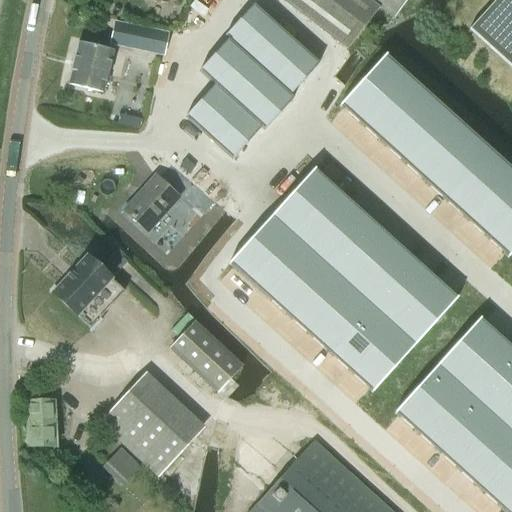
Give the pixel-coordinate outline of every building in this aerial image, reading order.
[(282,0),(283,1),(347,50),(379,8),(393,18),(407,0),(282,0)] [(511,0),(495,0),(469,30),(511,69),(511,0)] [(253,5),(238,21),(271,51),(285,35),(253,5)] [(154,53),(160,32),(108,18),(102,39),(154,53)] [(238,21),(224,37),(227,40),(257,67),(271,51),(238,21)] [(285,35),(271,51),(304,80),(318,64),(285,35)] [(227,40),(213,57),(245,86),(260,70),(257,67),(227,40)] [(78,44),(67,85),(102,94),(112,52),(78,44)] [(271,51),(257,67),(260,70),(289,96),(304,80),(271,51)] [(385,56),(339,107),(360,126),(406,75),(385,56)] [(213,57),(198,73),(213,86),(231,102),(245,86),(213,57)] [(260,70),(245,86),(278,115),(292,99),(289,96),(260,70)] [(406,75),(360,126),(381,145),(427,94),(406,75)] [(213,86),(199,102),(222,123),(237,107),(231,102),(213,86)] [(245,86),(231,102),(237,107),(260,128),(264,131),(278,115),(245,86)] [(427,94),(381,145),(402,164),(448,113),(427,94)] [(199,102),(184,118),(208,139),(222,123),(199,102)] [(237,107),(222,123),(246,145),(260,128),(237,107)] [(448,113),(402,164),(423,183),(469,132),(448,113)] [(222,123),(208,139),(231,161),(246,145),(222,123)] [(469,132),(423,183),(444,202),(490,151),(469,132)] [(490,151),(444,202),(465,221),(511,170),(490,151)] [(313,170),(292,194),(333,231),(354,207),(313,170)] [(511,170),(465,221),(486,240),(511,210),(511,170)] [(154,177),(123,212),(161,246),(192,211),(154,177)] [(218,208),(200,191),(193,198),(212,215),(218,208)] [(292,194),(271,217),(312,254),(333,231),(292,194)] [(333,231),(312,254),(332,273),(375,225),(354,207),(333,231)] [(511,210),(486,240),(507,258),(511,252),(511,210)] [(271,217),(249,241),(290,278),(312,254),(271,217)] [(375,225),(332,273),(353,291),(395,244),(375,225)] [(249,241),(228,265),(269,302),(290,278),(249,241)] [(395,244),(353,291),(373,309),(416,262),(395,244)] [(290,278),(269,302),(289,320),(332,273),(312,254),(290,278)] [(86,258),(51,295),(89,330),(124,294),(86,258)] [(416,262),(373,309),(393,328),(436,281),(416,262)] [(332,273),(289,320),(310,338),(353,291),(332,273)] [(436,281),(393,328),(414,346),(456,299),(436,281)] [(353,291),(310,338),(330,357),(373,309),(353,291)] [(373,309),(330,357),(351,375),(393,328),(373,309)] [(479,319),(436,367),(459,387),(502,340),(479,319)] [(216,395),(227,384),(241,369),(193,324),(168,351),(216,395)] [(393,328),(351,375),(371,394),(414,346),(393,328)] [(511,349),(502,340),(459,387),(482,407),(511,373),(511,349)] [(436,367),(394,414),(416,434),(459,387),(436,367)] [(511,373),(482,407),(504,428),(511,419),(511,373)] [(459,387),(416,434),(439,455),(482,407),(459,387)] [(54,448),(54,402),(46,402),(46,391),(25,391),(25,402),(26,402),(26,449),(54,448)] [(482,407),(439,455),(462,475),(504,428),(482,407)] [(511,434),(504,428),(462,475),(484,495),(511,464),(511,434)] [(103,460),(106,457),(115,446),(102,436),(94,447),(91,450),(103,460)] [(390,511),(313,442),(249,511),(390,511)] [(140,468),(120,449),(102,468),(122,487),(140,468)] [(511,464),(484,495),(502,511),(509,511),(511,509),(511,464)]
